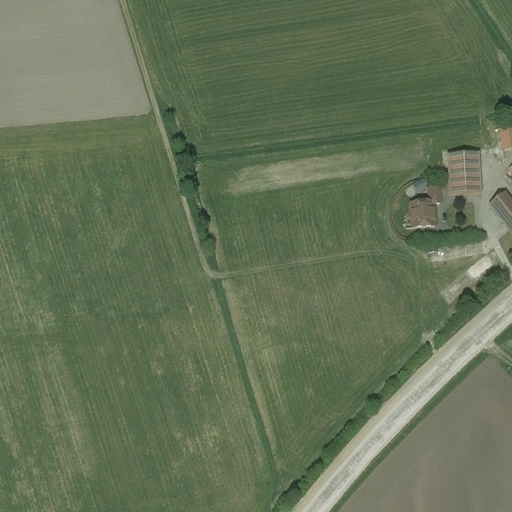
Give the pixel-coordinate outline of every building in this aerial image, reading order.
[(511,128),(500,130),(503,151),(511,150),(511,128)] [(478,155),(448,157),(449,174),(451,197),(481,195),(478,155)] [(417,191),(430,187),(427,179),(414,184),(417,191)] [(440,190),(429,191),(430,204),(433,204),(433,205),(441,205),(440,190)] [(511,203),(505,194),(490,206),(511,234),(511,203)] [(430,204),(412,206),(413,229),(435,227),(433,205),(433,204),(430,204)]
